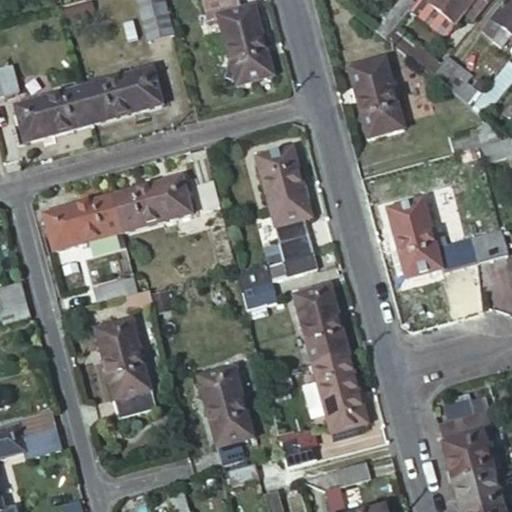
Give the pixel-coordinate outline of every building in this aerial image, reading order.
[(160,0),(132,0),(145,46),(171,39),(160,0)] [(274,76),(255,8),(245,10),(245,7),(239,8),(236,0),(207,0),(201,2),(206,21),(219,18),(223,35),(220,36),(224,51),(227,51),(236,87),(274,76)] [(407,0),(403,0),(376,35),(385,43),(394,31),(413,9),(420,0),(413,0),(412,3),(407,0)] [(490,0),(420,0),(413,9),(424,18),(433,6),(457,26),(467,15),(474,21),(490,0)] [(511,0),(509,0),(493,22),(495,24),(490,30),(498,36),(496,38),(506,46),(511,37),(511,0)] [(385,43),(396,52),(405,40),(394,31),(385,43)] [(405,40),(396,52),(410,63),(419,52),(405,40)] [(432,80),(441,69),(420,52),(419,52),(410,63),(432,80)] [(405,113),(395,79),(389,81),(384,61),(382,62),(381,56),(368,59),(370,65),(347,71),(366,141),(403,131),(399,115),(405,113)] [(487,91),(448,60),(441,69),(432,80),(470,111),(473,107),(487,91)] [(511,65),(510,64),(487,91),(473,107),(485,117),(511,82),(511,65)] [(10,68),(0,70),(0,80),(5,98),(17,95),(10,68)] [(152,70),(83,89),(93,126),(162,107),(152,70)] [(93,126),(83,89),(15,107),(25,145),(93,126)] [(447,137),(452,154),(476,147),(479,146),(473,130),(447,137)] [(285,262),(311,255),(302,221),(311,218),(293,151),(279,155),(277,146),(256,152),(281,245),(285,262)] [(183,179),(112,198),(121,235),(193,216),(183,179)] [(219,208),(212,183),(197,188),(203,213),(219,208)] [(444,276),(475,267),(468,242),(443,250),(436,225),(430,226),(423,200),(420,201),(419,196),(407,200),(409,205),(386,211),(406,282),(443,272),(444,276)] [(121,235),(112,198),(44,216),(53,253),(121,235)] [(482,247),(499,243),(497,234),(468,242),(475,267),(486,263),(482,247)] [(503,258),(499,243),(482,247),(486,263),(503,258)] [(266,249),(270,265),(285,262),(281,245),(266,249)] [(315,272),(311,255),(285,262),(270,265),(237,274),(248,314),(276,306),(270,284),(315,272)] [(116,281),(120,297),(122,296),(136,293),(131,276),(116,281)] [(90,288),(95,304),(120,297),(116,281),(90,288)] [(0,311),(24,305),(18,284),(0,288),(0,311)] [(312,365),(348,356),(330,288),(294,297),(296,305),(294,305),(296,313),(298,312),(312,365)] [(125,309),(152,302),(149,289),(136,293),(122,296),(125,309)] [(24,305),(0,311),(0,315),(3,327),(10,325),(28,321),(24,305)] [(143,361),(132,320),(117,325),(114,316),(93,322),(108,376),(105,377),(108,385),(111,385),(120,420),(156,409),(146,369),(148,368),(145,360),(143,361)] [(3,327),(0,327),(0,344),(14,340),(10,325),(3,327)] [(367,424),(348,356),(312,365),(322,407),(321,407),(323,416),(326,416),(330,434),(367,424)] [(219,448),(242,441),(256,438),(250,417),(252,416),(249,406),(247,406),(236,368),(221,372),(219,365),(198,370),(212,422),(210,422),(213,433),(215,432),(219,448)] [(21,439),(55,429),(50,411),(16,421),(17,425),(21,439)] [(484,417),(437,429),(452,484),(499,471),(491,436),(489,436),(484,417)] [(0,444),(21,439),(17,425),(0,429),(0,444)] [(318,428),(281,438),(283,443),(294,440),(297,450),(317,444),(322,443),(318,428)] [(0,460),(24,454),(26,460),(61,451),(55,429),(21,439),(0,444),(0,511),(17,511),(16,507),(5,510),(0,492),(0,460)] [(283,443),(286,455),(290,469),(321,461),(317,444),(297,450),(294,440),(283,443)] [(246,455),(242,441),(219,448),(223,462),(246,455)] [(374,459),(336,470),(340,487),(379,477),(374,459)] [(261,480),(257,463),(233,470),(237,487),(261,480)] [(460,511),(497,511),(510,509),(504,488),(511,485),(511,473),(510,468),(499,471),(452,484),(460,511)] [(226,506),(219,479),(204,483),(212,510),(226,506)] [(327,491),(332,511),(344,511),(347,510),(340,487),(327,491)] [(265,496),(269,511),(283,511),(278,492),(265,496)] [(191,511),(186,493),(174,496),(177,511),(191,511)] [(80,511),(77,501),(63,504),(65,511),(80,511)] [(347,510),(347,511),(386,511),(383,501),(380,502),(381,504),(350,511),(349,511),(349,509),(347,510)]
